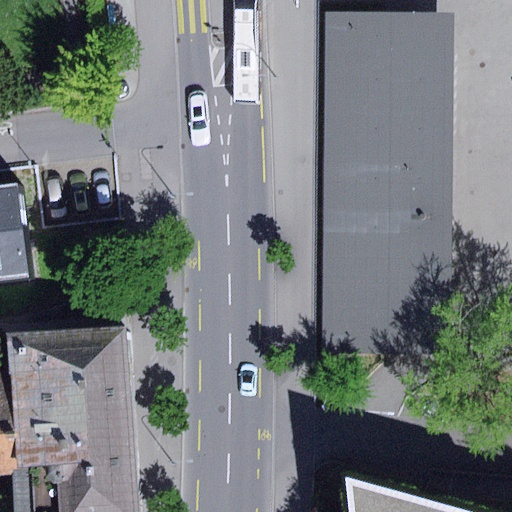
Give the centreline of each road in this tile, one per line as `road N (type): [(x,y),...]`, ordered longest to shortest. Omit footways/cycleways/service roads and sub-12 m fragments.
road 1 (primary): [(224,117),(226,511)]
road 2 (residential): [(224,117),(0,144)]
